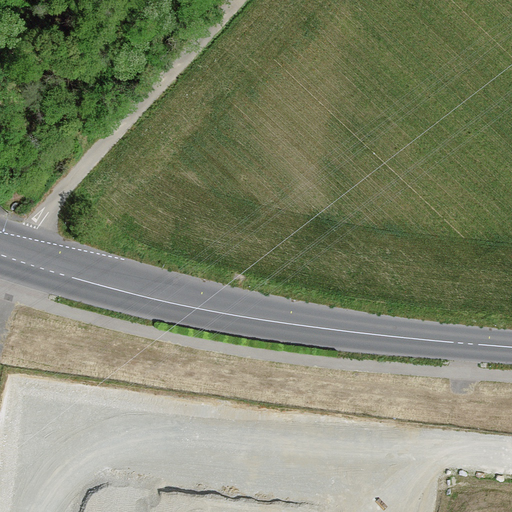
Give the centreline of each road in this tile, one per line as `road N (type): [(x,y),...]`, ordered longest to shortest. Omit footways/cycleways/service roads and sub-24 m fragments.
road 1 (tertiary): [(11,255),(177,305),(331,330),(511,346)]
road 2 (unclassified): [(11,255),(236,0)]
